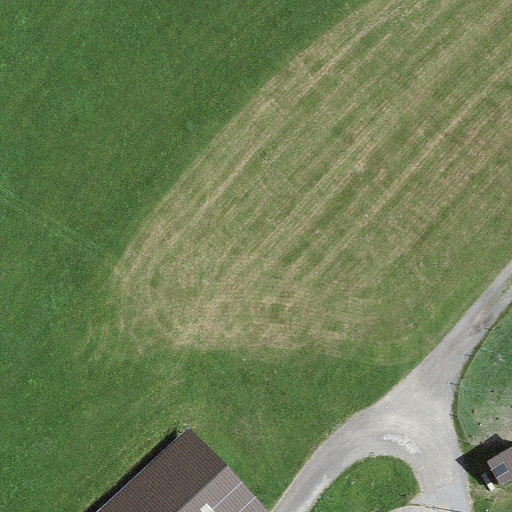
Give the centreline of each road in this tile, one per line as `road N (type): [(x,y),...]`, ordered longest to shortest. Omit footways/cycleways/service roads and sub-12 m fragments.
road 1 (track): [(300,511),(322,465),(362,426),(390,417),(433,436),(463,511)]
road 2 (track): [(511,289),(417,424)]
